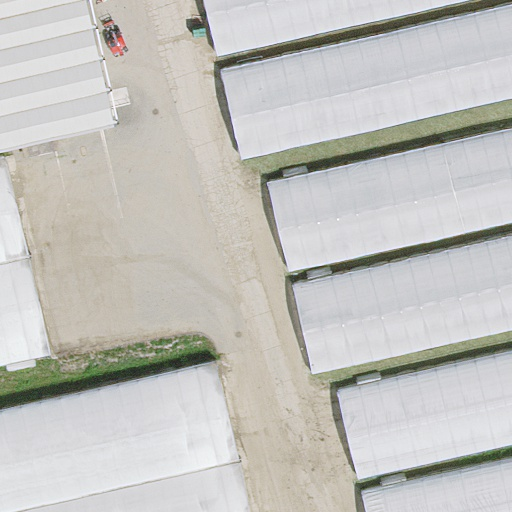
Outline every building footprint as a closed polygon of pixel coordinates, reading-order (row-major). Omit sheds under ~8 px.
[(211,0),(215,18),(320,0),(211,0)] [(511,0),(413,0),(224,34),(240,125),(511,75),(511,0)] [(511,110),(274,158),(293,250),(511,206),(511,110)] [(0,152),(0,511),(294,511),(164,118),(0,152)] [(511,216),(298,259),(316,349),(511,310),(511,216)] [(511,322),(340,353),(357,445),(511,417),(511,322)] [(374,511),(511,511),(511,430),(365,457),(374,511)]
